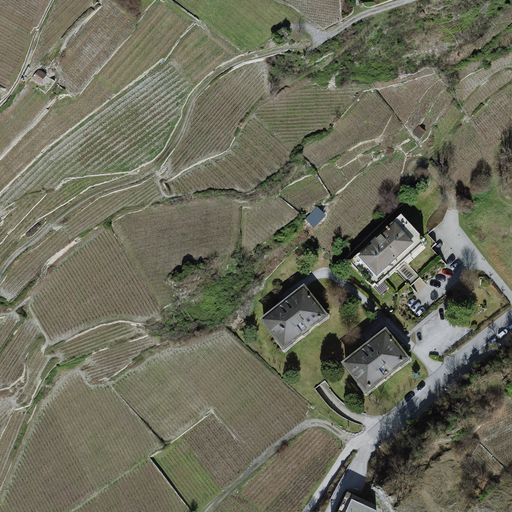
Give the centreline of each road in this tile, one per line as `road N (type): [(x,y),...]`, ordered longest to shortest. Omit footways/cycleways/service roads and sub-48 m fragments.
road 1 (track): [(351,444),(323,424),(302,426),(206,511)]
road 2 (residential): [(511,319),(386,430)]
road 3 (residential): [(386,430),(351,444),(304,511)]
